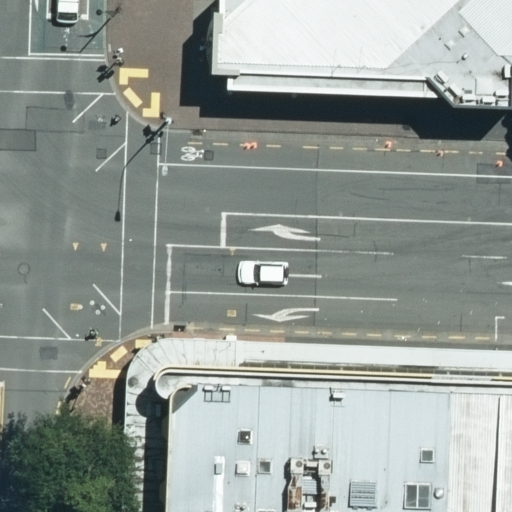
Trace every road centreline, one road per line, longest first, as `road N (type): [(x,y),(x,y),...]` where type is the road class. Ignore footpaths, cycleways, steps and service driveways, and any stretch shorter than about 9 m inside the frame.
road 1 (tertiary): [(1,222),(511,245)]
road 2 (secondary): [(9,0),(1,222)]
